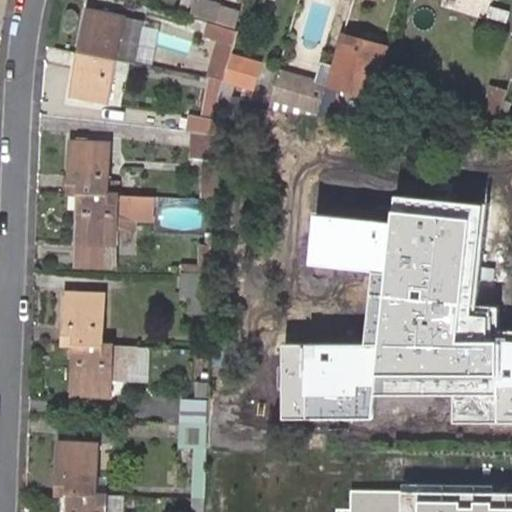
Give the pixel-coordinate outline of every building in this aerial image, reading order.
[(208,9),(192,4),(187,19),(206,25),(235,34),(241,16),(217,8),(214,17),(206,14),(208,9)] [(87,11),(79,55),(115,62),(137,66),(145,22),(87,11)] [(508,17),(489,11),(486,20),(505,26),(508,17)] [(209,79),(220,81),(235,34),(206,25),(203,40),(216,43),(209,79)] [(328,85),(323,102),(334,106),(340,89),(373,100),(387,50),(346,37),(331,86),(328,85)] [(115,62),(79,55),(71,96),(107,103),(115,62)] [(229,64),(225,78),(252,87),(259,64),(248,61),(245,69),(229,64)] [(329,81),(283,67),(279,79),(314,90),(312,98),(323,102),(328,85),(329,81)] [(197,134),(216,136),(217,106),(218,91),(220,81),(209,79),(202,120),(189,117),(187,133),(197,134)] [(314,90),(279,79),(272,101),(318,115),(323,102),(312,98),(314,90)] [(476,130),(491,135),(505,92),(489,87),(476,130)] [(318,118),(316,142),(329,144),(331,120),(318,118)] [(216,136),(197,134),(195,161),(200,162),(198,182),(200,182),(200,194),(215,194),(216,136)] [(69,144),(69,195),(105,196),(106,144),(69,144)] [(312,145),(310,172),(370,176),(371,149),(312,145)] [(368,343),(285,344),(284,417),(372,417),(377,392),(455,395),(456,424),(511,422),(511,329),(500,328),(500,305),(479,304),(488,202),(398,194),(395,220),(318,213),(311,264),(374,270),(368,343)] [(76,210),(75,246),(113,246),(113,214),(113,196),(105,196),(69,195),(67,195),(67,210),(76,210)] [(151,197),(113,196),(113,214),(151,215),(151,197)] [(213,239),(203,238),(203,244),(196,244),(195,265),(195,273),(209,273),(213,273),(213,239)] [(113,246),(75,246),(75,270),(112,271),(113,246)] [(208,313),(209,273),(195,273),(179,272),(179,299),(188,300),(187,314),(208,313)] [(65,295),(65,345),(73,345),(100,346),(101,296),(65,295)] [(230,335),(211,334),(211,364),(229,365),(234,360),(235,340),(230,335)] [(132,365),(134,345),(113,343),(111,363),(132,365)] [(110,397),(111,346),(101,346),(100,346),(73,345),(72,396),(110,397)] [(178,422),(209,423),(209,396),(210,385),(199,385),(198,399),(179,398),(178,422)] [(208,451),(209,423),(178,422),(177,450),(208,451)] [(69,497),(105,498),(106,480),(96,480),(97,446),(60,445),(59,496),(69,497)] [(234,511),(290,511),(294,469),(238,465),(234,511)] [(511,511),(511,492),(352,491),(351,510),(336,509),(335,511),(511,511)] [(105,511),(105,498),(69,497),(69,511),(105,511)] [(206,511),(207,500),(191,499),(190,511),(206,511)]
